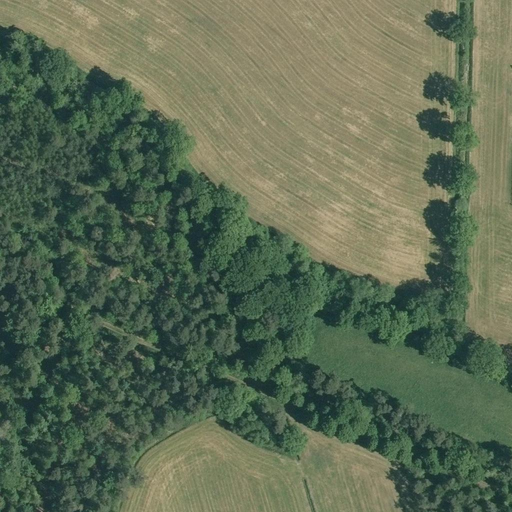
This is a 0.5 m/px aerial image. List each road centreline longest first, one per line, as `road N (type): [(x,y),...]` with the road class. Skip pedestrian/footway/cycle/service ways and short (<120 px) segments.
road 1 (track): [(511,499),(79,321),(65,324),(0,505)]
road 2 (track): [(0,82),(83,123),(111,150),(168,247),(216,374)]
